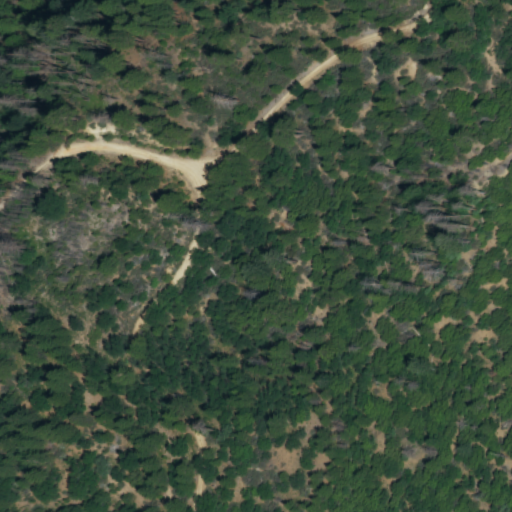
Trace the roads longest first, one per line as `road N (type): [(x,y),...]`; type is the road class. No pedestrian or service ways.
road 1 (track): [(197,511),(204,446),(138,344),(141,326),(198,245),(199,173)]
road 2 (track): [(441,0),(303,86),(237,151),(199,173)]
road 3 (track): [(0,206),(52,160),(76,150),(130,151),(199,173)]
